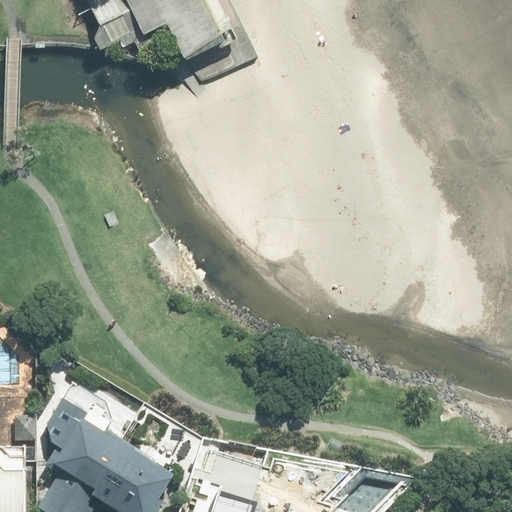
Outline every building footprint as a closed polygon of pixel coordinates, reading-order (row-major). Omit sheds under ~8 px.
[(245,31),(228,0),(95,0),(105,18),(96,22),(117,63),(147,48),(158,69),(192,51),(194,56),(245,31)] [(180,472),(66,399),(52,421),(60,426),(54,436),(64,443),(50,464),(66,474),(44,508),(50,511),(89,511),(101,495),(126,511),(163,511),(172,500),(165,496),(180,472)] [(39,413),(16,413),(16,438),(39,438),(39,413)] [(30,511),(32,446),(0,445),(0,511),(30,511)] [(248,511),(251,506),(219,496),(213,511),(248,511)]
